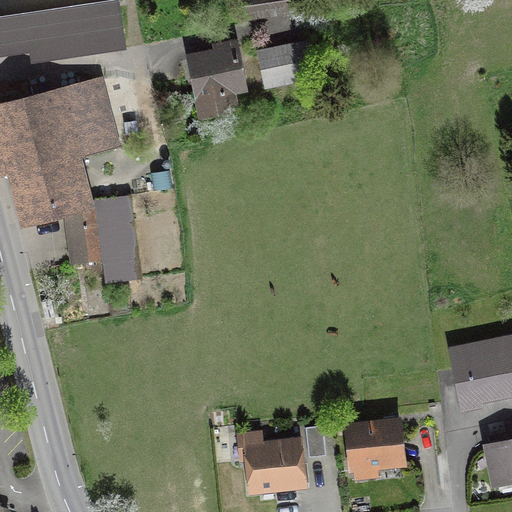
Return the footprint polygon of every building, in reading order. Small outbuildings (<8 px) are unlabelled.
[(0,50),(118,34),(113,0),(0,16),(0,50)] [(242,0),(246,19),(272,15),(270,0),(272,0),(242,0)] [(309,77),(302,45),(268,52),(274,84),(309,77)] [(242,88),(234,50),(187,59),(199,117),(232,110),(228,90),(242,88)] [(71,186),(64,160),(114,147),(97,80),(0,104),(0,114),(27,220),(76,208),(75,204),(84,202),(80,184),(71,186)] [(73,264),(101,260),(95,213),(67,217),(73,264)] [(461,402),(511,391),(511,350),(453,362),(461,402)] [(352,480),(402,475),(396,422),(346,428),(352,480)] [(307,458),(324,456),(320,426),(303,428),(307,458)] [(494,482),(511,478),(511,441),(506,443),(504,435),(489,438),(490,446),(487,447),(494,482)] [(301,485),(296,441),(245,447),(250,491),(301,485)]
